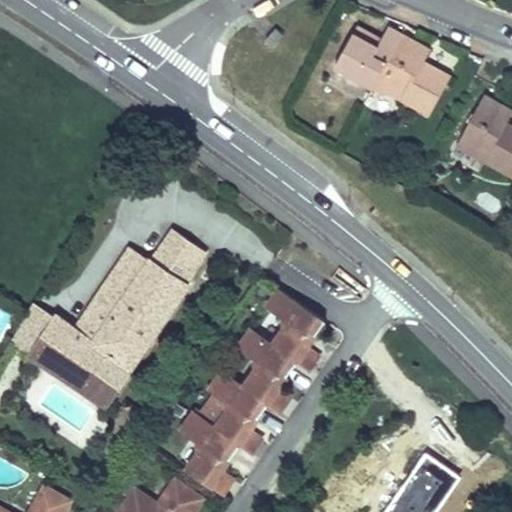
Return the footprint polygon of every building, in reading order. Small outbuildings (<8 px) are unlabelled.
[(353,33),(335,67),(372,88),(373,86),(380,73),(401,33),(389,26),(382,40),(379,47),(353,33)] [(357,26),(353,33),(379,47),(382,40),(357,26)] [(274,45),(282,34),(274,28),(266,39),(274,45)] [(401,33),(380,73),(392,80),(386,91),(430,115),(452,76),(424,62),(431,49),(401,33)] [(380,73),(373,86),(386,91),(392,80),(380,73)] [(511,109),(485,95),(463,134),(475,141),(468,152),(511,176),(511,175),(511,125),(506,122),(511,112),(511,109)] [(463,134),(456,146),(468,152),(475,141),(463,134)] [(29,353),(53,368),(75,333),(129,369),(164,319),(164,320),(187,285),(184,283),(206,251),(174,229),(152,261),(131,247),(74,332),(53,317),(29,353)] [(319,316),(279,288),(268,305),(283,315),(285,327),(272,345),(290,357),(296,362),(309,370),(319,356),(306,347),(316,333),(309,329),(319,316)] [(32,302),(10,341),(29,353),(53,317),(54,315),(32,302)] [(325,320),(319,316),(309,329),(316,333),(325,320)] [(272,345),(250,330),(239,347),(254,357),(256,368),(243,386),(261,399),(268,404),(280,412),(290,397),(278,388),(288,375),(281,370),(290,357),(272,345)] [(53,368),(106,403),(129,369),(75,333),(53,368)] [(290,357),(281,370),(288,375),(296,362),(290,357)] [(202,412),(196,408),(193,412),(233,440),(239,444),(252,453),(262,438),(250,430),(259,417),(252,412),(261,399),(243,386),(222,371),(210,388),(216,393),(202,412)] [(261,399),(252,412),(259,417),(268,404),(261,399)] [(182,429),(197,439),(199,451),(187,469),(223,494),(233,479),(221,471),(230,458),(224,453),(233,440),(193,412),(182,429)] [(233,440),(224,453),(230,458),(239,444),(233,440)] [(193,511),(195,510),(185,504),(193,492),(175,479),(158,504),(135,488),(118,511),(193,511)] [(8,511),(0,507),(0,511),(64,511),(70,501),(44,486),(29,511),(8,511)] [(195,510),(203,498),(193,492),(185,504),(195,510)]
